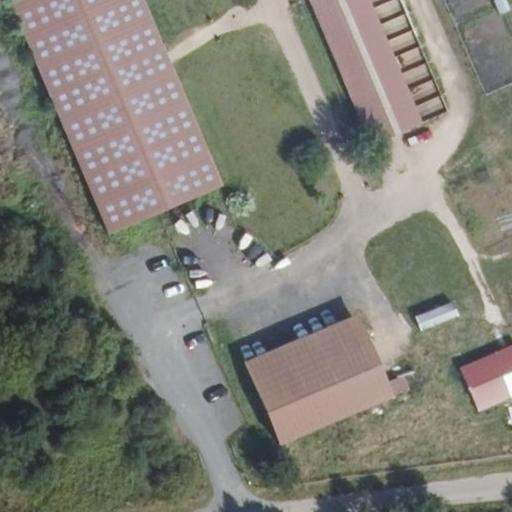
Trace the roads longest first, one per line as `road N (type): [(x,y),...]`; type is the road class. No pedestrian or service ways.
road 1 (track): [(161,320),(88,265),(0,54)]
road 2 (unclassified): [(511,487),(323,511)]
